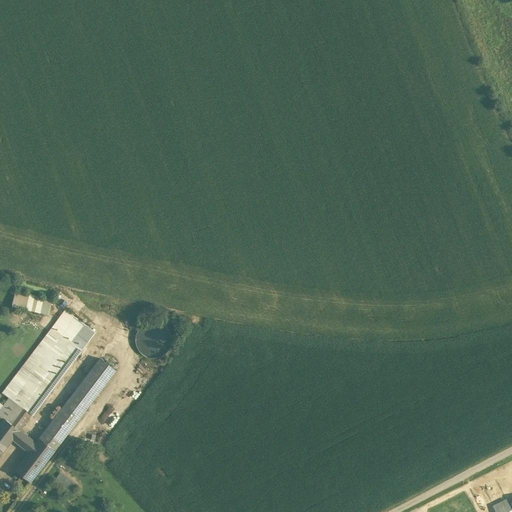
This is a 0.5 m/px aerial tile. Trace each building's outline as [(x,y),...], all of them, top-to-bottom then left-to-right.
[(50,299),(15,291),(13,304),(47,312),(50,299)] [(64,311),(47,334),(69,351),(87,327),(64,311)] [(170,347),(171,340),(170,333),(166,327),(160,323),(153,322),(146,324),(140,328),(137,333),(135,340),(137,347),(141,353),(147,357),(154,358),(160,357),(166,353),(170,347)] [(71,352),(76,356),(94,333),(87,327),(69,351),(70,352),(71,352)] [(47,334),(3,392),(8,396),(9,397),(31,414),(32,415),(76,356),(71,352),(70,352),(69,351),(47,334)] [(100,358),(39,438),(55,450),(116,371),(100,358)] [(31,414),(9,397),(0,409),(0,414),(19,430),(31,414)] [(0,414),(0,451),(2,453),(12,439),(19,430),(0,414)] [(31,439),(19,430),(12,439),(23,448),(31,439)] [(28,452),(14,470),(30,482),(55,450),(39,438),(35,443),(28,452)] [(31,439),(23,448),(28,452),(35,443),(31,439)] [(69,491),(73,485),(59,477),(55,482),(69,491)] [(495,511),(506,511),(508,511),(511,510),(506,499),(492,506),(495,511)]
